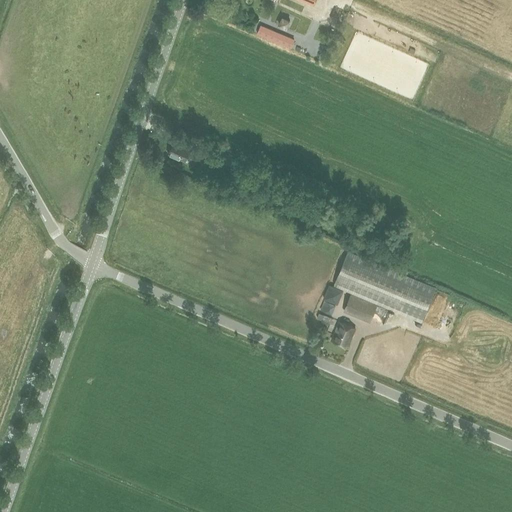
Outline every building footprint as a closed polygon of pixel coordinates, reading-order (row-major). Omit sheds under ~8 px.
[(260,26),(257,33),(291,47),(294,40),(288,38),(287,39),(265,30),(266,28),(260,26)] [(168,153),(184,160),(189,149),(173,142),(168,153)] [(229,171),(236,158),(220,151),(214,164),(229,171)] [(218,180),(204,174),(202,180),(215,186),(218,180)] [(426,322),(442,288),(355,250),(339,284),(426,322)] [(324,298),(337,303),(343,290),(330,285),(324,298)] [(377,305),(351,294),(344,310),(370,321),(377,305)] [(453,327),(464,302),(451,296),(440,322),(453,327)] [(324,308),(322,315),(335,319),(337,312),(324,308)] [(356,327),(340,320),(332,340),(347,347),(356,327)]
